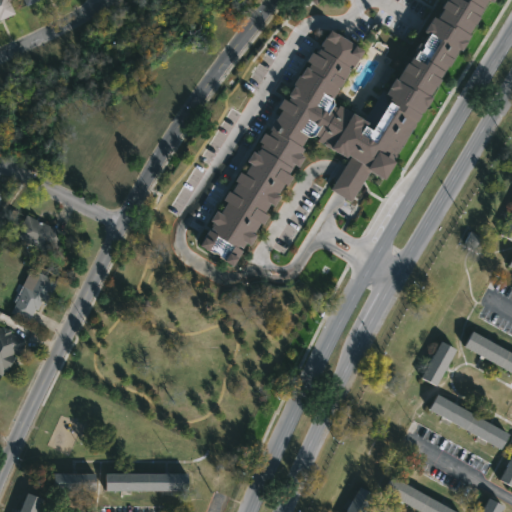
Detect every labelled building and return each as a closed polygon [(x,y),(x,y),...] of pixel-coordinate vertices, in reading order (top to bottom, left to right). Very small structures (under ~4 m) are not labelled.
[(10,0),(8,1),(13,13),(0,18),(0,0),(10,0)] [(191,245),(326,24),(366,49),(335,99),(366,119),(437,0),(488,0),(379,179),(368,173),(349,204),(326,190),(344,159),(310,139),(230,270),(191,245)] [(511,242),(496,233),(511,203),(511,242)] [(37,221),(64,233),(56,249),(51,247),(49,251),(42,247),(44,243),(41,242),(40,243),(26,236),(24,241),(14,236),(25,214),(37,221)] [(34,271),(47,278),(26,322),(9,313),(14,303),(12,302),(26,272),(32,275),(34,271)] [(0,327),(8,331),(7,333),(22,340),(15,354),(10,352),(9,355),(11,356),(3,371),(2,370),(0,374),(0,327)] [(511,354),(511,374),(462,346),(470,331),(511,354)] [(445,369),(434,388),(419,379),(439,342),(455,351),(445,369)] [(507,435),(499,449),(427,408),(435,394),(507,435)] [(511,486),(497,478),(511,449),(511,486)] [(68,489),(50,489),(50,471),(92,472),(92,489),(68,489)] [(103,489),(102,472),(185,471),(185,489),(103,489)] [(456,511),(420,511),(380,490),(389,475),(456,511)] [(367,511),(366,511),(342,511),(357,485),(373,494),(364,509),(367,511)] [(41,498),(35,511),(14,511),(23,491),(41,498)] [(496,511),(477,511),(486,496),(501,504),(496,511)]
